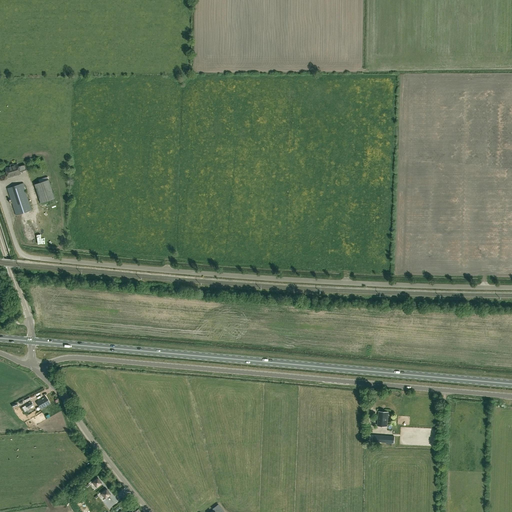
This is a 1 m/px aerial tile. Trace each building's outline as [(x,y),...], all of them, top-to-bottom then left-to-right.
[(14,165),(13,164),(10,165),(10,166),(5,168),(8,178),(20,174),(20,172),(26,170),(25,165),(18,167),(18,164),(14,165)] [(40,203),(55,198),(48,180),(34,184),(40,203)] [(16,215),(31,210),(22,183),(7,188),(16,215)] [(40,409),(50,403),(46,396),(36,402),(40,409)] [(387,426),(388,412),(379,411),(377,425),(387,426)]
